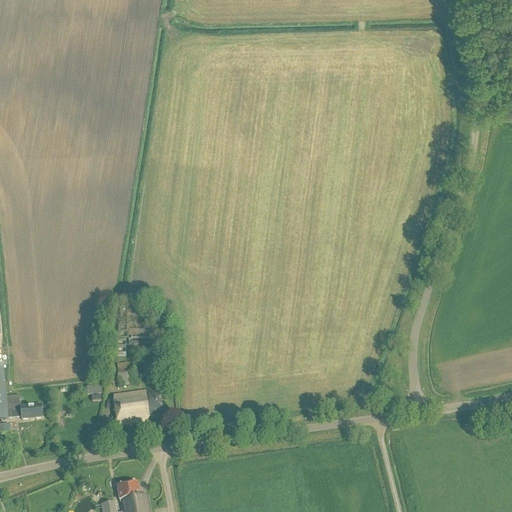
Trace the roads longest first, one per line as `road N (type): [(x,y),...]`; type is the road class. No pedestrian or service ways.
road 1 (unclassified): [(419,413),(0,478)]
road 2 (unclassified): [(419,413),(413,339),(475,129),(459,0)]
